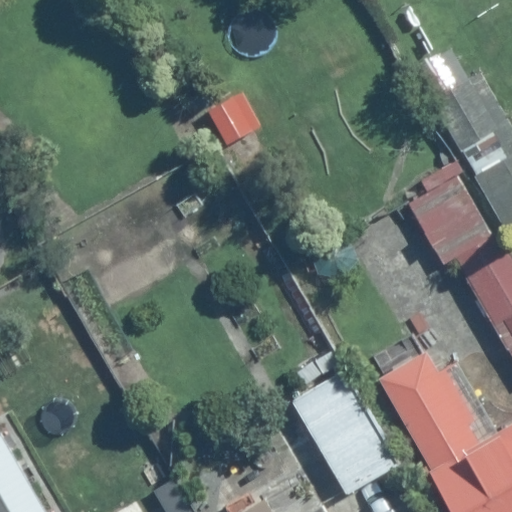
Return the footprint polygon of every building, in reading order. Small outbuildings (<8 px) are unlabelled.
[(432,92),(451,123),(511,230),(511,229),(511,133),(474,67),(432,92)] [(234,85),(202,104),(239,164),(270,145),(234,85)] [(410,199),(442,254),(493,224),(457,161),(424,180),(429,188),(410,199)] [(455,254),(468,277),(511,351),(511,253),(498,229),(455,254)] [(379,372),(392,394),(459,511),(511,511),(511,424),(491,437),(435,340),(379,372)] [(295,401),(298,406),(350,493),(406,459),(352,367),(295,401)] [(0,511),(50,511),(2,430),(0,431),(0,511)] [(228,511),(325,511),(319,500),(298,511),(277,511),(266,492),(228,511)]
